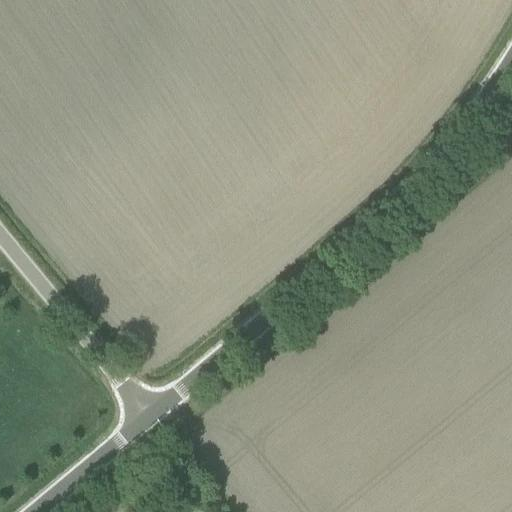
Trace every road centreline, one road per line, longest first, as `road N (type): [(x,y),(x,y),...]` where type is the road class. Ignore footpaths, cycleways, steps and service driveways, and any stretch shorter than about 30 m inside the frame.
road 1 (unclassified): [(149,420),(315,273),(470,118),(511,54)]
road 2 (unclassified): [(149,420),(0,236)]
road 3 (unclassified): [(37,511),(149,420)]
